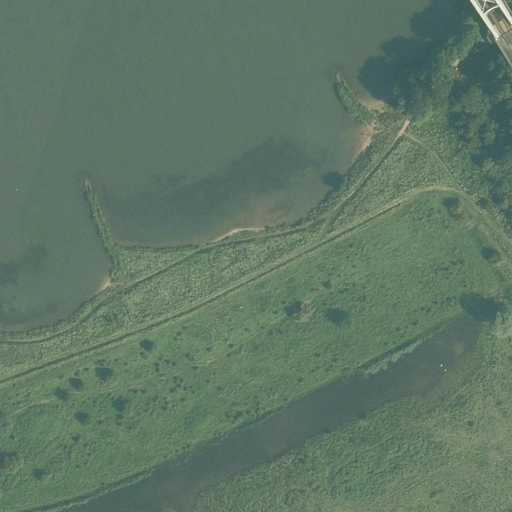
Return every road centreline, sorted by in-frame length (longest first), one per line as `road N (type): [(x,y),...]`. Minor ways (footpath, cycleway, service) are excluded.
road 1 (track): [(315,240),(191,305),(0,375)]
road 2 (track): [(511,7),(478,28),(400,132)]
road 3 (track): [(315,240),(451,173)]
road 4 (track): [(400,132),(315,240)]
